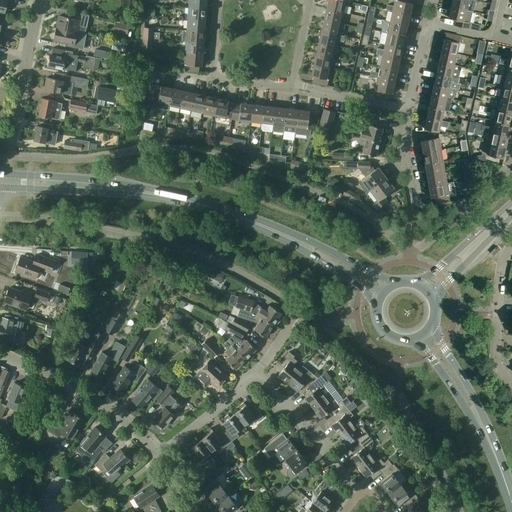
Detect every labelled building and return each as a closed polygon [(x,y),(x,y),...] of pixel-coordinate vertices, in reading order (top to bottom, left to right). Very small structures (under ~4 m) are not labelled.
[(189,0),(189,7),(206,9),(206,0),(189,0)] [(349,7),(350,2),(341,0),(328,0),(327,8),(344,12),(345,6),(349,7)] [(395,0),(394,6),(411,10),(412,3),(410,3),(410,0),(395,0)] [(467,10),(469,0),(454,0),(453,7),(467,10)] [(488,15),(494,16),(496,5),(491,4),(488,15)] [(368,17),(374,18),(375,13),(376,7),(370,5),(368,17)] [(393,11),(391,19),(408,23),(411,10),(394,6),(388,5),(387,10),(393,11)] [(188,19),(205,20),(206,9),(189,7),(188,19)] [(473,11),(467,10),(453,7),(450,18),(457,20),(456,24),(471,28),(473,23),(471,22),(473,11)] [(341,23),(344,12),(327,8),(324,19),(341,23)] [(59,16),(57,28),(77,32),(85,33),(86,27),(89,15),(77,13),(77,18),(74,17),(74,19),(64,17),(59,16)] [(187,30),(204,31),(205,20),(188,19),(187,30)] [(322,30),(339,34),(340,28),(344,29),(345,24),(341,23),(324,19),(322,30)] [(405,36),(408,23),(391,19),(388,32),(405,36)] [(114,31),(128,33),(130,24),(116,22),(114,31)] [(85,33),(77,32),(57,28),(54,40),(70,43),(69,46),(83,49),(86,34),(85,33)] [(151,39),(159,40),(159,33),(152,32),(152,28),(144,28),(143,38),(151,39)] [(182,30),(181,41),(186,42),(204,43),(204,31),(187,30),(182,30)] [(336,45),(337,40),(343,41),(345,36),(339,34),(322,30),(319,42),(336,45)] [(385,44),(402,48),(405,36),(388,32),(385,44)] [(151,39),(143,38),(143,49),(151,49),(151,39)] [(352,49),(358,50),(360,39),(355,38),(352,49)] [(445,39),(443,50),(457,54),(460,42),(445,39)] [(124,43),(114,41),(112,49),(122,52),(122,51),(124,44),(124,43)] [(185,53),(203,54),(204,43),(186,42),(185,53)] [(317,53),(334,57),(336,45),(319,42),(317,53)] [(383,55),(382,57),(399,61),(402,48),(385,44),(384,49),(378,48),(377,54),(383,55)] [(500,63),(507,65),(511,65),(511,47),(508,61),(501,59),(500,63)] [(76,71),(78,61),(84,62),(84,67),(97,70),(99,59),(86,56),(85,57),(78,56),(78,55),(72,54),(72,52),(53,48),(51,55),(49,66),(76,71)] [(95,49),(94,55),(110,58),(111,53),(95,49)] [(455,65),(457,54),(443,50),(440,61),(455,65)] [(184,71),(199,72),(200,66),(202,66),(203,54),(185,53),(184,71)] [(331,68),(334,57),(317,53),(314,64),(331,68)] [(396,74),(399,61),(382,57),(379,70),(396,74)] [(462,66),(455,65),(440,61),(438,73),(459,78),(462,66)] [(327,85),(331,68),(314,64),(311,75),(313,76),(314,76),(312,82),(327,85)] [(379,70),(376,82),(394,86),(396,74),(379,70)] [(72,76),(66,75),(55,72),(53,78),(47,77),(44,90),(62,93),(71,95),(74,82),(71,82),(72,76)] [(435,84),(450,87),(451,81),(453,82),(453,83),(458,84),(459,78),(438,73),(435,84)] [(511,89),(511,77),(505,76),(502,87),(511,89)] [(394,86),(376,82),(374,95),(388,99),(390,93),(392,93),(394,86)] [(167,110),(169,106),(172,89),(161,86),(161,88),(151,86),(151,84),(148,106),(149,106),(154,107),(167,110)] [(435,84),(433,95),(447,98),(452,100),(452,99),(447,98),(450,87),(435,84)] [(97,99),(118,103),(120,90),(100,86),(97,99)] [(511,101),(511,89),(502,87),(500,98),(511,101)] [(172,89),(169,106),(180,108),(184,91),(172,89)] [(180,108),(191,111),(195,94),(184,91),(180,108)] [(195,94),(191,111),(202,113),(206,96),(195,94)] [(433,95),(430,106),(445,109),(450,110),(452,100),(447,98),(433,95)] [(202,113),(214,116),(218,99),(206,96),(202,113)] [(43,98),(39,116),(53,119),(57,119),(59,118),(62,104),(62,103),(57,102),(57,101),(43,98)] [(511,112),(511,101),(500,98),(497,109),(511,112)] [(214,116),(220,117),(219,122),(224,123),(225,118),(232,119),(235,102),(229,101),(218,99),(214,116)] [(85,112),(96,114),(98,106),(71,100),(70,107),(85,110),(85,112)] [(241,103),(235,102),(232,119),(239,121),(251,122),(253,105),(241,103)] [(251,122),(263,123),(266,106),(253,105),(251,122)] [(266,106),(263,123),(276,125),(278,108),(266,106)] [(442,120),(445,109),(430,106),(428,117),(442,120)] [(288,131),(288,126),(290,109),(278,108),(276,125),(284,126),(284,131),(288,131)] [(303,110),(290,109),(288,126),(288,131),(295,132),(296,127),(301,128),(303,110)] [(511,124),(511,122),(511,112),(497,109),(495,120),(511,124)] [(303,110),(301,128),(313,129),(315,114),(309,114),(310,111),(303,110)] [(324,110),(320,125),(331,128),(335,112),(324,110)] [(442,120),(428,117),(425,129),(440,132),(442,120)] [(509,135),(511,124),(495,120),(493,127),(483,124),(482,129),(492,132),(509,135)] [(37,126),(34,140),(49,143),(51,136),(52,136),(54,129),(52,129),(53,124),(43,122),(42,126),(37,126)] [(370,125),(369,125),(363,123),(360,137),(379,142),(383,128),(370,125)] [(492,132),(490,143),(507,147),(509,135),(492,132)] [(376,156),(379,142),(360,137),(359,142),(365,143),(363,153),(376,156)] [(425,152),(441,149),(439,138),(423,141),(425,152)] [(65,140),(63,149),(81,151),(82,143),(65,140)] [(504,158),(507,147),(490,143),(487,154),(504,158)] [(441,149),(425,152),(426,163),(443,161),(441,149)] [(307,163),(291,159),(290,168),(304,172),(307,163)] [(443,161),(426,163),(428,175),(445,172),(443,161)] [(370,190),(386,178),(378,168),(372,172),(370,169),(370,162),(358,162),(358,168),(366,177),(362,180),(370,190)] [(473,179),(471,167),(465,168),(464,169),(466,180),(473,179)] [(445,172),(428,175),(430,186),(447,183),(445,172)] [(386,178),(370,190),(378,200),(373,204),(377,209),(386,201),(383,197),(394,188),(386,178)] [(447,183),(430,186),(432,198),(435,197),(436,203),(450,201),(447,183)] [(71,264),(86,265),(87,252),(72,251),(71,264)] [(21,257),(16,271),(36,279),(39,268),(51,272),(55,261),(49,258),(48,259),(36,255),(34,262),(21,257)] [(201,272),(209,276),(212,267),(200,262),(196,269),(202,271),(201,272)] [(212,267),(209,276),(217,280),(221,271),(212,267)] [(122,283),(126,285),(130,276),(126,274),(122,283)] [(60,284),(58,290),(68,294),(70,288),(60,284)] [(10,288),(5,302),(26,309),(32,293),(23,290),(22,292),(10,288)] [(38,289),(35,298),(47,302),(50,293),(38,289)] [(281,319),(278,317),(281,313),(270,305),(266,310),(261,307),(256,302),(248,300),(249,297),(239,294),(239,297),(231,294),(228,304),(240,307),(257,314),(273,325),(275,326),(281,319)] [(266,337),(273,325),(257,314),(240,307),(238,316),(242,317),(252,320),(254,318),(259,321),(254,329),(266,337)] [(112,321),(107,330),(112,333),(117,324),(116,323),(122,315),(116,312),(111,320),(112,321)] [(5,315),(4,318),(3,317),(1,325),(1,324),(0,327),(0,336),(4,337),(4,338),(13,341),(13,340),(18,342),(24,322),(17,321),(18,318),(5,315)] [(231,318),(230,321),(237,324),(246,330),(249,325),(240,319),(239,321),(231,318)] [(171,321),(166,328),(171,332),(176,325),(171,321)] [(245,332),(237,326),(230,322),(227,328),(241,337),(245,332)] [(48,336),(54,337),(57,338),(60,327),(47,325),(46,331),(49,331),(48,336)] [(92,357),(98,344),(103,334),(97,331),(91,341),(88,348),(75,341),(78,336),(71,333),(65,345),(72,348),(71,351),(67,358),(66,359),(79,366),(85,353),(92,357)] [(132,340),(122,358),(128,361),(138,344),(142,338),(136,334),(132,340)] [(202,344),(214,357),(220,352),(207,339),(202,344)] [(246,359),(232,345),(227,340),(223,345),(228,349),(225,352),(229,357),(226,360),(235,370),(246,359)] [(232,345),(246,359),(256,349),(247,340),(240,346),(235,342),(232,345)] [(187,345),(192,353),(199,349),(194,341),(187,345)] [(288,383),(299,369),(294,365),(297,361),(293,358),(294,356),(289,352),(279,364),(284,368),(278,375),(285,381),(285,380),(288,383)] [(104,372),(108,365),(110,366),(114,359),(111,357),(110,358),(101,353),(99,358),(98,358),(90,372),(95,374),(94,376),(99,378),(99,377),(100,377),(101,378),(102,377),(105,379),(107,374),(104,372)] [(147,371),(154,377),(165,364),(158,358),(147,371)] [(200,371),(194,378),(204,388),(210,381),(217,387),(219,385),(220,386),(225,380),(225,379),(227,377),(210,360),(199,371),(200,371)] [(113,385),(112,386),(120,392),(121,391),(122,391),(130,379),(131,379),(132,378),(136,382),(146,368),(140,364),(136,365),(133,368),(131,369),(127,366),(126,367),(125,366),(119,374),(118,374),(113,380),(115,381),(112,384),(113,385)] [(0,390),(3,392),(7,381),(11,371),(6,369),(1,379),(0,382),(0,390)] [(304,384),(308,388),(318,378),(312,373),(308,377),(299,369),(288,383),(291,385),(291,386),(297,391),(304,384)] [(321,375),(318,378),(308,388),(312,392),(312,393),(304,398),(310,405),(313,408),(326,397),(322,392),(326,389),(323,385),(326,382),(321,375)] [(149,380),(132,399),(136,403),(136,405),(139,407),(140,406),(141,408),(151,397),(152,397),(155,399),(162,391),(159,389),(149,380)] [(15,383),(9,398),(10,398),(8,404),(14,407),(16,401),(20,403),(26,388),(15,383)] [(157,400),(162,405),(175,390),(169,386),(157,400)] [(332,409),(335,414),(346,406),(342,401),(338,404),(335,400),(331,403),(326,397),(313,408),(315,411),(315,412),(320,418),(328,413),(328,412),(332,409)] [(158,423),(157,424),(160,426),(161,426),(163,427),(174,416),(173,415),(182,406),(176,401),(167,410),(164,407),(153,419),(158,423)] [(234,414),(244,426),(252,420),(255,424),(263,417),(255,406),(250,410),(244,402),(237,408),(239,410),(234,414)] [(353,415),(346,406),(335,414),(339,419),(331,425),(337,432),(337,431),(340,435),(353,424),(349,418),(353,415)] [(69,444),(72,438),(84,419),(73,412),(66,424),(54,417),(47,430),(69,444)] [(222,432),(230,443),(239,436),(236,432),(244,426),(234,414),(230,417),(228,415),(221,420),(227,428),(222,432)] [(390,430),(395,427),(390,420),(385,424),(390,430)] [(355,439),(358,444),(369,436),(362,426),(357,429),(353,424),(340,435),(342,438),(347,445),(355,439)] [(81,444),(77,449),(83,454),(92,461),(102,450),(97,446),(105,436),(106,435),(96,426),(81,444)] [(230,443),(222,432),(217,436),(211,428),(204,434),(205,436),(201,440),(211,452),(218,446),(221,449),(230,443)] [(290,436),(288,438),(284,433),(268,445),(275,454),(278,451),(285,459),(297,449),(294,445),(296,443),(290,436)] [(356,464),(359,467),(372,457),(368,451),(372,448),(369,444),(373,441),(369,436),(358,444),(362,449),(358,451),(357,453),(350,458),(356,464)] [(189,459),(184,463),(194,475),(199,471),(201,469),(199,467),(205,462),(208,460),(205,456),(211,452),(201,440),(197,443),(195,441),(188,446),(194,454),(189,458),(189,459)] [(106,454),(95,464),(103,472),(107,468),(113,474),(129,459),(120,449),(110,459),(106,454)] [(297,449),(285,459),(291,467),(287,470),(294,479),(309,467),(305,462),(308,459),(303,452),(301,454),(297,449)] [(372,457),(359,467),(361,470),(361,471),(366,477),(378,468),(381,473),(393,464),(398,460),(394,455),(384,463),(381,459),(377,462),(372,457)] [(245,463),(239,468),(248,480),(254,475),(245,463)] [(385,490),(389,494),(401,485),(395,477),(400,472),(393,464),(381,473),(385,478),(377,484),(383,491),(385,490)] [(213,500),(216,505),(228,495),(223,488),(230,482),(223,473),(209,484),(213,489),(205,495),(210,502),(213,500)] [(51,476),(45,474),(42,482),(43,482),(49,483),(49,484),(51,476)] [(332,498),(335,493),(339,489),(324,478),(315,491),(318,494),(312,502),(324,511),(328,507),(330,509),(336,502),(332,498)] [(203,487),(197,479),(192,483),(197,492),(198,491),(203,487)] [(152,484),(133,496),(140,507),(142,506),(145,511),(161,511),(156,502),(154,503),(153,499),(159,495),(152,484)] [(401,485),(389,494),(392,498),(390,500),(395,507),(402,502),(406,507),(418,498),(411,490),(407,493),(401,485)] [(79,499),(79,490),(71,490),(71,499),(79,499)] [(240,511),(241,511),(245,509),(238,500),(234,503),(228,495),(216,505),(219,509),(217,511),(240,511)] [(323,511),(324,511),(312,502),(306,510),(302,507),(298,511),(323,511)]
